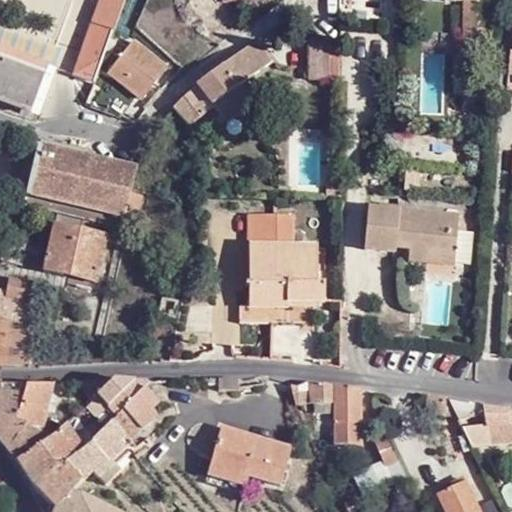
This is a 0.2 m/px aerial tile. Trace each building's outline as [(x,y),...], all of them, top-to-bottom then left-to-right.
[(124,0),(99,0),(70,77),(92,85),(112,34),(124,0)] [(462,3),(462,43),(486,43),(486,2),(485,0),(468,0),(469,3),(462,3)] [(338,56),(338,50),(308,37),(309,80),(327,80),(327,78),(339,78),(338,56)] [(197,85),(171,109),(180,118),(184,121),(187,127),(212,109),(223,123),(248,105),(241,95),(248,89),(244,83),(270,65),(255,42),(247,48),(234,58),(220,68),(210,76),(197,85)] [(110,78),(89,108),(119,118),(135,96),(140,100),(163,68),(130,44),(107,76),(110,78)] [(0,49),(0,99),(31,111),(48,67),(0,49)] [(125,217),(126,214),(129,194),(136,169),(40,146),(24,204),(119,226),(122,216),(125,217)] [(203,146),(201,148),(192,153),(198,168),(206,163),(208,162),(203,146)] [(140,196),(129,194),(126,214),(137,216),(140,196)] [(0,201),(0,213),(11,216),(13,205),(0,201)] [(395,252),(396,247),(395,243),(409,245),(409,249),(408,260),(425,262),(427,251),(455,253),(458,216),(399,210),(377,208),(368,208),(364,249),(395,252)] [(238,305),(238,324),(312,323),(312,311),(314,311),(314,303),(323,303),(323,286),(314,285),(314,247),(290,247),(290,217),(245,217),(246,248),(254,248),(254,285),(246,285),(246,305),(238,305)] [(42,272),(62,277),(64,268),(96,275),(105,237),(54,225),(42,272)] [(246,248),(246,285),(254,285),(254,248),(246,248)] [(454,266),(455,253),(427,251),(425,262),(454,266)] [(94,284),(96,275),(64,268),(62,277),(94,284)] [(7,279),(6,291),(4,298),(32,303),(34,303),(37,283),(7,279)] [(0,290),(0,368),(5,368),(16,368),(26,369),(31,368),(32,303),(4,298),(6,291),(0,290)] [(237,381),(217,379),(217,393),(236,394),(237,381)] [(105,388),(112,381),(77,383),(91,399),(105,388)] [(133,381),(112,381),(105,388),(115,398),(133,381)] [(115,398),(122,407),(141,389),(149,381),(133,381),(115,398)] [(290,387),(294,409),(313,408),(313,420),(333,419),(334,443),(359,442),(357,392),(358,389),(330,386),(310,383),(304,382),(298,387),(290,387)] [(0,385),(0,442),(18,463),(47,437),(30,431),(54,385),(27,387),(0,385)] [(158,406),(141,389),(122,407),(119,409),(141,434),(154,422),(149,415),(158,406)] [(444,399),(424,395),(421,412),(442,416),(444,399)] [(453,400),(444,399),(451,413),(479,419),(481,428),(458,429),(466,445),(511,444),(511,408),(506,408),(487,406),(470,404),(453,400)] [(141,434),(119,409),(82,445),(62,464),(83,485),(88,478),(97,485),(115,467),(141,434)] [(47,437),(18,463),(36,489),(62,464),(82,445),(74,435),(63,424),(47,437)] [(235,436),(220,431),(206,478),(229,484),(231,474),(250,479),(282,487),(291,451),(251,440),(250,446),(233,442),(235,436)] [(251,440),(235,436),(233,442),(250,446),(251,440)] [(373,443),(389,476),(400,472),(383,437),(373,443)] [(62,464),(36,489),(57,511),(73,494),(83,485),(62,464)] [(246,490),(250,479),(231,474),(229,484),(246,490)] [(0,496),(6,504),(9,502),(14,498),(15,496),(15,495),(14,493),(13,490),(7,480),(0,484),(0,496)] [(436,496),(443,511),(479,511),(465,482),(436,496)] [(73,494),(57,511),(108,511),(96,506),(73,494)]
